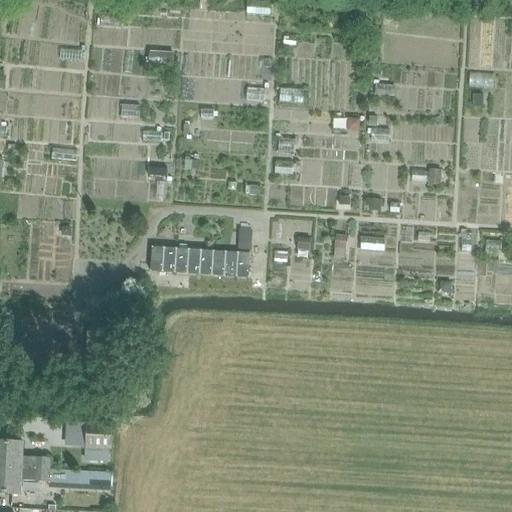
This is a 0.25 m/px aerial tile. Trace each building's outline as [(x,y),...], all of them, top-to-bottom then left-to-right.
[(151,268),(151,277),(221,281),(251,283),(252,252),(233,251),(206,250),(152,247),(151,268)] [(76,356),(75,372),(87,373),(86,374),(111,376),(113,376),(116,353),(108,352),(109,332),(89,331),(88,357),(76,356)] [(87,424),(86,452),(91,452),(111,453),(113,425),(87,424)] [(0,442),(0,468),(50,470),(50,459),(23,458),(24,444),(21,443),(0,442)] [(50,470),(0,468),(0,494),(21,495),(21,482),(49,483),(50,470)] [(113,474),(50,471),(49,483),(49,485),(112,488),(113,474)]
